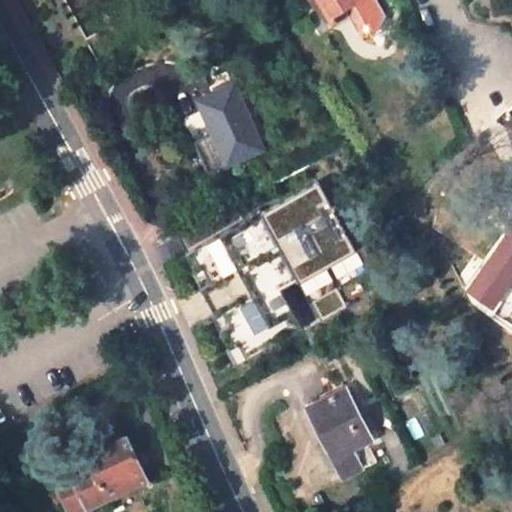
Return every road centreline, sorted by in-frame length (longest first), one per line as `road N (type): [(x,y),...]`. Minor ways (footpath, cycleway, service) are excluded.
road 1 (tertiary): [(0,23),(146,292)]
road 2 (tertiary): [(146,292),(244,511)]
road 3 (residential): [(0,374),(146,292)]
